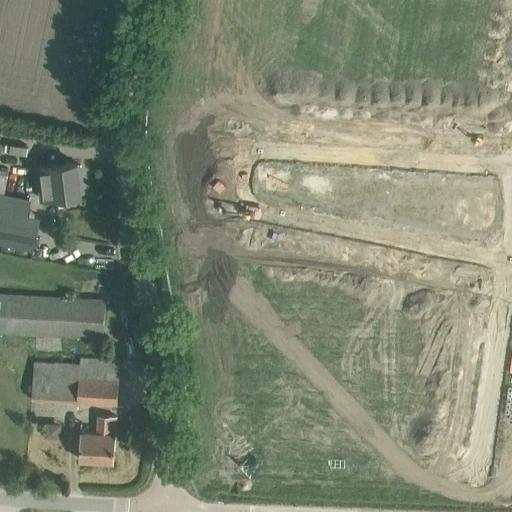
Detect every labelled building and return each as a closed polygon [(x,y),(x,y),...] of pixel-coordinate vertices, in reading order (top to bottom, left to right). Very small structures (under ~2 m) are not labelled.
[(212,85),(210,110),(223,111),(221,139),(246,140),(249,97),(226,96),(226,86),(212,85)] [(249,97),(246,140),(252,140),(252,145),(267,146),(268,141),(271,141),(273,114),(286,115),(287,90),(273,89),(272,98),(249,97)] [(313,90),(312,115),(325,116),(324,143),(327,144),(327,148),(342,149),(343,144),(349,145),(351,102),(328,100),(328,91),(313,90)] [(351,102),(349,145),(374,146),(375,119),(388,119),(389,94),(375,93),(374,103),(351,102)] [(413,97),(412,123),(425,123),(424,144),(429,145),(428,149),(444,150),(444,145),(447,145),(448,108),(427,107),(428,98),(413,97)] [(469,146),(468,147),(491,148),(492,125),(505,126),(506,101),(491,100),(491,110),(470,109),(469,146)] [(448,108),(447,145),(469,146),(470,109),(448,108)] [(82,180),(80,164),(76,165),(76,162),(39,167),(40,182),(42,199),(80,194),(78,181),(82,180)] [(30,198),(0,192),(0,241),(34,249),(40,217),(26,214),(30,198)] [(301,273),(296,298),(309,300),(311,291),(335,296),(344,254),(319,249),(314,275),(301,273)] [(344,254),(335,296),(360,301),(358,310),(370,313),(376,288),(363,285),(368,259),(365,258),(365,253),(351,250),(350,255),(344,254)] [(382,282),(377,306),(390,309),(391,300),(414,304),(421,268),(418,267),(419,263),(404,260),(403,264),(399,263),(395,284),(382,282)] [(421,268),(414,304),(435,309),(442,272),(421,268)] [(442,272),(435,309),(457,313),(455,323),(468,325),(473,300),(460,298),(464,277),(442,272)] [(0,292),(0,329),(103,337),(105,300),(0,292)] [(249,309),(246,333),(270,337),(274,313),(249,309)] [(32,398),(117,404),(120,360),(80,357),(79,364),(34,361),(32,398)] [(114,461),(116,416),(97,415),(96,434),(81,433),(79,459),(114,461)] [(307,424),(303,449),(317,451),(313,478),(337,482),(344,440),(320,436),(321,426),(307,424)] [(409,427),(405,452),(419,454),(415,481),(441,484),(442,477),(444,478),(448,453),(445,453),(448,432),(409,427)] [(344,440),(337,482),(362,486),(366,459),(381,461),(385,436),(370,434),(369,443),(344,440)]
